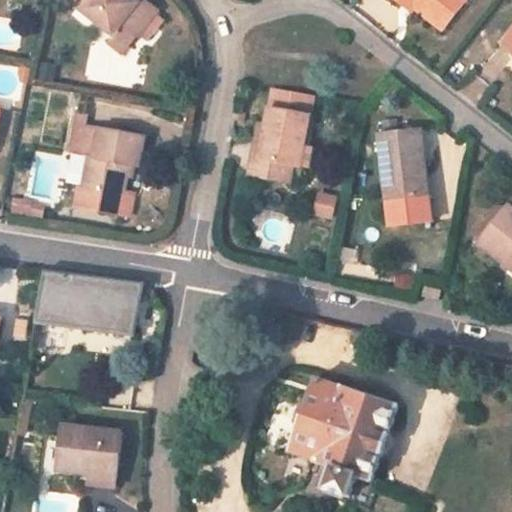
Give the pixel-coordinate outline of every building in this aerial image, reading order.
[(165,20),(157,14),(158,13),(141,0),(140,0),(137,4),(132,0),(86,0),(89,2),(82,11),(114,36),(123,24),(138,37),(139,35),(147,42),(165,20)] [(444,31),(468,0),(395,0),(401,4),(404,0),(413,8),(444,31)] [(410,12),(413,8),(404,0),(401,4),(410,12)] [(138,37),(123,24),(114,36),(109,42),(124,55),(138,37)] [(267,125),(260,161),(292,166),(300,168),(311,170),(315,149),(304,147),(314,97),(273,89),(267,125)] [(76,112),(74,124),(84,126),(87,114),(76,112)] [(236,113),(235,121),(244,123),(245,115),(236,113)] [(103,193),(123,197),(124,193),(127,177),(129,166),(134,167),(139,168),(145,138),(84,126),(74,124),(69,154),(89,157),(83,189),(83,190),(103,193)] [(253,159),(260,161),(267,125),(259,124),(253,159)] [(380,136),(388,201),(425,196),(422,170),(426,169),(421,131),(380,136)] [(289,184),(292,166),(260,161),(253,159),(250,177),(289,184)] [(426,169),(422,170),(425,196),(431,196),(428,169),(426,169)] [(83,189),(79,188),(76,206),(100,211),(103,193),(83,190),(83,189)] [(103,193),(100,211),(130,216),(134,195),(124,193),(123,197),(103,193)] [(334,198),(320,195),(315,215),(330,219),(334,198)] [(13,204),(12,214),(30,217),(32,207),(13,204)] [(511,209),(508,206),(505,210),(482,240),(479,244),(511,270),(511,269),(511,209)] [(477,236),(482,240),(505,210),(500,207),(477,236)] [(145,285),(45,272),(36,324),(135,337),(145,285)] [(423,297),(439,301),(442,292),(425,288),(423,297)] [(349,341),(364,345),(367,332),(352,329),(349,341)] [(374,482),(400,408),(317,379),(291,454),(334,468),(326,490),(351,498),(358,477),(374,482)] [(25,435),(31,400),(23,399),(17,434),(25,435)] [(117,478),(123,433),(63,426),(59,471),(90,475),(117,478)] [(116,488),(117,478),(90,475),(89,485),(116,488)]
